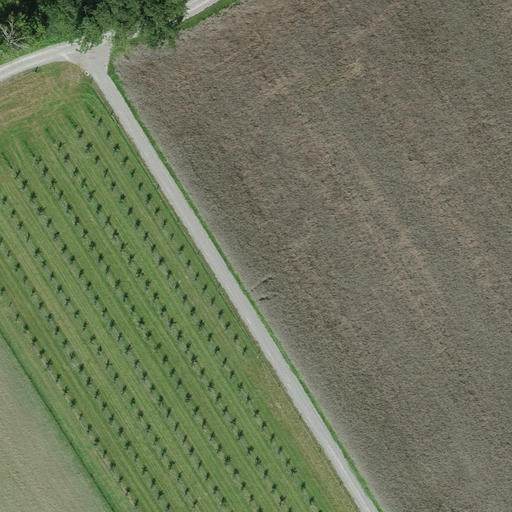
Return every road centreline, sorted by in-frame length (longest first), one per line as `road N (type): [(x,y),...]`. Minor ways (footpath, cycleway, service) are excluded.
road 1 (track): [(78,50),(367,511)]
road 2 (track): [(0,82),(199,0)]
